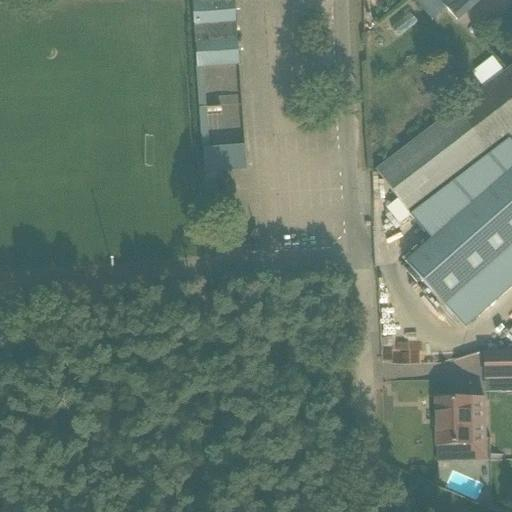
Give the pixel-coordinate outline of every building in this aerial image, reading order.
[(191,0),(197,69),(239,66),(233,0),(223,0),(210,1),(209,0),(191,0)] [(437,0),(447,10),(456,21),(479,0),(437,0)] [(423,11),(418,15),(423,21),(428,18),(423,11)] [(380,171),(413,214),(511,138),(511,69),(508,73),(380,171)] [(200,148),(203,171),(244,167),(242,143),(200,148)] [(445,307),(463,328),(511,285),(511,165),(403,262),(443,309),(445,307)] [(499,381),(500,394),(511,393),(511,352),(484,353),(485,381),(499,381)] [(470,401),(436,402),(437,458),(455,457),(455,461),(470,460),(470,459),(486,458),(485,444),(471,444),(470,401)]
